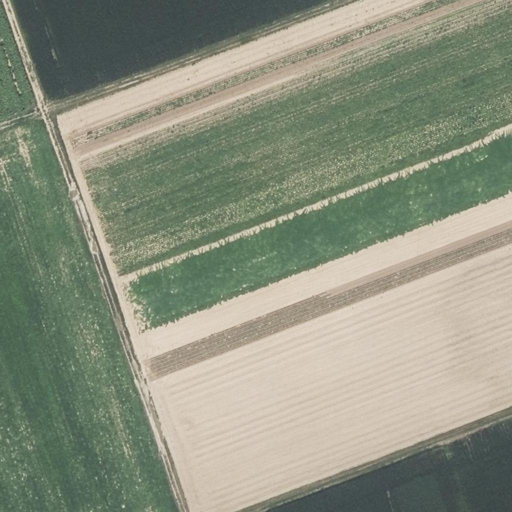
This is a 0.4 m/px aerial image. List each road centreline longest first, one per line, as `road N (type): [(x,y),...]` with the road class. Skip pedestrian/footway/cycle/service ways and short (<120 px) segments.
road 1 (track): [(7,0),(191,511)]
road 2 (track): [(0,126),(342,0)]
road 3 (track): [(254,511),(511,414)]
